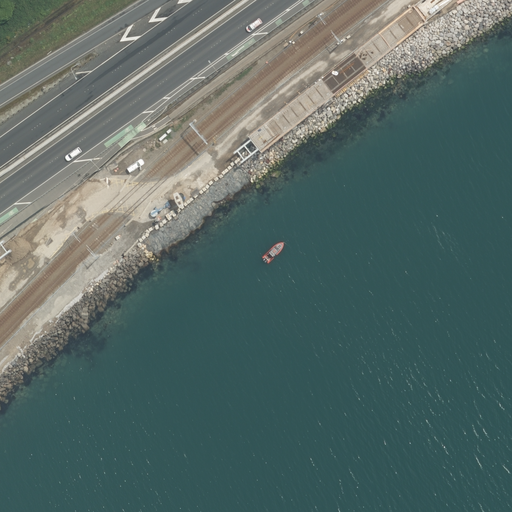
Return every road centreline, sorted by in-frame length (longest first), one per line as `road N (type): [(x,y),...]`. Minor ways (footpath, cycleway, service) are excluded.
road 1 (trunk): [(277,0),(0,199)]
road 2 (motorway): [(0,152),(215,0)]
road 3 (trunk): [(0,98),(161,0)]
